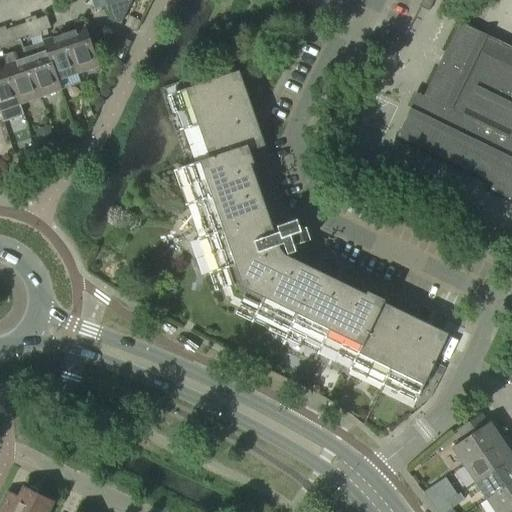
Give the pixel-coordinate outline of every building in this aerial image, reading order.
[(91,0),(95,10),(106,6),(111,20),(120,24),(122,18),(131,0),(130,0),(91,0)] [(46,16),(36,19),(40,32),(50,28),(46,16)] [(129,16),(124,26),(135,32),(140,22),(129,16)] [(511,48),(459,22),(422,97),(426,99),(420,112),(410,108),(396,137),(491,183),(488,190),(511,201),(511,48)] [(29,35),(25,23),(15,27),(20,39),(29,35)] [(15,27),(5,30),(9,42),(20,39),(15,27)] [(85,27),(64,34),(77,74),(99,66),(85,27)] [(77,74),(64,34),(43,41),(60,90),(61,90),(58,80),(77,74)] [(130,43),(119,37),(114,47),(126,52),(130,43)] [(23,49),(26,58),(41,97),(60,90),(43,41),(23,49)] [(120,61),(124,51),(118,48),(113,57),(120,61)] [(41,97),(26,58),(15,62),(12,53),(3,56),(6,65),(20,104),(41,97)] [(6,65),(0,66),(0,111),(20,104),(6,65)] [(398,393),(415,401),(443,343),(441,342),(440,345),(426,338),(427,335),(425,334),(422,340),(408,333),(411,327),(409,326),(406,332),(392,325),(395,319),(393,318),(391,321),(377,314),(379,311),(377,311),(375,314),(361,307),(362,304),(360,303),(358,308),(343,301),(346,296),(344,295),(342,301),(327,294),(330,288),(328,287),(327,290),(312,283),(314,280),(285,266),(279,263),(275,265),(270,253),(276,251),(278,257),(295,251),(293,246),(310,240),(305,227),(299,229),(297,222),(278,229),(257,236),(252,221),(259,219),(252,200),(249,201),(244,186),(247,185),(246,183),(243,184),(238,169),(241,168),(240,166),(237,167),(232,152),(235,151),(235,150),(253,144),(252,142),(249,143),(244,128),(247,127),(247,125),(241,127),(235,112),(241,110),(241,108),(235,110),(229,95),(235,93),(235,91),(232,92),(227,77),(230,76),(229,74),(186,89),(168,95),(187,148),(186,148),(191,164),(174,169),(217,291),(221,290),(226,303),(237,308),(235,312),(398,393)] [(39,146),(54,141),(49,125),(34,130),(39,146)] [(26,181),(31,186),(34,188),(38,184),(30,177),(26,181)] [(511,228),(502,224),(499,231),(497,234),(511,240),(511,228)] [(457,429),(464,439),(452,447),(464,465),(500,440),(494,430),(492,432),(480,414),(457,429)] [(505,451),(507,449),(500,440),(464,465),(475,482),(510,458),(505,451)] [(511,461),(510,458),(475,482),(486,499),(511,481),(511,461)] [(511,511),(511,481),(486,499),(495,511),(511,511)] [(46,511),(52,502),(23,488),(18,498),(6,492),(0,505),(0,511),(46,511)] [(441,494),(430,503),(435,510),(447,501),(441,494)] [(435,510),(436,511),(446,511),(451,508),(447,501),(435,510)]
